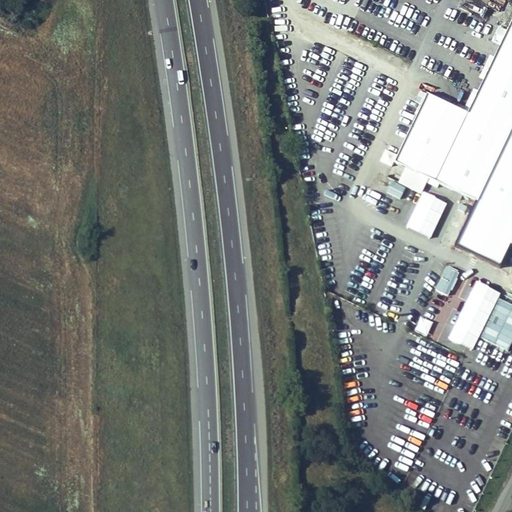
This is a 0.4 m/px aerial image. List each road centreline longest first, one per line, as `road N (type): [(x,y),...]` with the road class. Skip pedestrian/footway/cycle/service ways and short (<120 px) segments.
road 1 (motorway): [(246,511),(234,276),(196,0)]
road 2 (motorway): [(162,0),(198,280),(209,511)]
road 3 (unknown): [(434,253),(361,423),(371,442),(393,451),(444,351)]
road 4 (unknown): [(348,215),(444,0)]
road 5 (unknown): [(281,0),(319,190),(348,215)]
